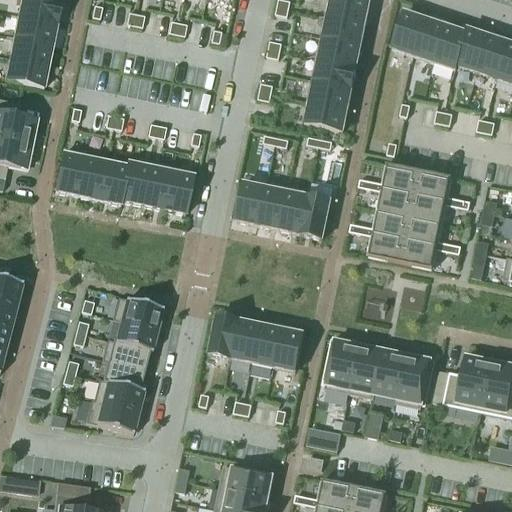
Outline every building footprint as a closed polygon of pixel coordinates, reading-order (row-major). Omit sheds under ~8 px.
[(23,0),(21,0),(17,21),(56,29),(60,7),(23,0)] [(326,22),(365,30),(369,8),(331,0),(326,22)] [(277,12),(288,14),(290,7),(278,4),(277,12)] [(93,11),(91,22),(99,24),(101,12),(93,11)] [(288,14),(277,12),(275,20),(287,22),(288,14)] [(392,54),(412,61),(425,24),(404,17),(392,54)] [(125,30),(133,31),(136,20),(128,18),(125,30)] [(136,20),(133,31),(141,33),(143,21),(136,20)] [(56,29),(17,21),(13,42),(51,50),(56,29)] [(360,51),(365,30),(326,22),(322,43),(360,51)] [(425,24),(412,61),(433,68),(446,31),(425,24)] [(168,38),(175,40),(178,28),(170,27),(168,38)] [(178,28),(175,40),(183,42),(186,30),(178,28)] [(466,38),(466,37),(446,31),(433,68),(455,75),(456,71),(455,71),(466,38)] [(456,71),(476,78),(488,41),(467,34),(466,37),(466,38),(455,71),(456,71)] [(212,35),(210,47),(218,49),(220,37),(212,35)] [(497,85),(509,48),(488,41),(476,78),(497,85)] [(8,63),(47,71),(51,50),(13,42),(8,63)] [(360,51),(322,43),(317,65),(356,73),(360,51)] [(268,54),(280,57),(281,49),(269,46),(268,54)] [(497,85),(511,90),(511,48),(509,48),(497,85)] [(278,65),(280,57),(268,54),(266,62),(278,65)] [(47,71),(8,63),(4,85),(43,93),(47,71)] [(356,73),(317,65),(313,86),(351,94),(356,73)] [(313,86),(309,107),(347,115),(351,94),(313,86)] [(259,97),(271,99),(272,91),(261,89),(259,97)] [(271,99),(259,97),(257,104),(269,107),(271,99)] [(0,105),(0,144),(32,151),(35,136),(33,136),(35,126),(16,122),(19,109),(0,105)] [(343,137),(347,115),(309,107),(304,129),(343,137)] [(402,109),(399,121),(407,122),(409,111),(402,109)] [(72,113),(70,125),(78,127),(80,115),(72,113)] [(442,129),(444,118),(436,116),(434,128),(442,129)] [(444,118),(442,129),(449,131),(452,119),(444,118)] [(112,134),(115,122),(107,121),(104,132),(112,134)] [(115,122),(112,134),(120,135),(122,124),(115,122)] [(484,138),(486,126),(478,125),(476,137),(484,138)] [(486,126),(484,138),(492,140),(494,128),(486,126)] [(155,143),(157,131),(149,129),(147,141),(155,143)] [(157,131),(155,143),(163,144),(165,133),(157,131)] [(192,138),(189,150),(197,151),(200,140),(192,138)] [(263,148),(274,151),(276,143),(264,141),(263,148)] [(306,150),(318,152),(320,145),(308,142),(306,150)] [(276,143),(274,151),(286,153),(288,145),(276,143)] [(0,144),(0,195),(1,196),(4,184),(6,171),(25,175),(27,164),(29,165),(32,151),(0,144)] [(331,147),(320,145),(318,152),(330,155),(331,147)] [(389,148),(386,160),(394,161),(396,150),(389,148)] [(54,197),(75,201),(83,163),(62,158),(54,197)] [(97,206),(105,167),(83,163),(75,201),(97,206)] [(119,210),(120,207),(119,206),(127,172),(126,172),(105,167),(97,206),(119,210)] [(127,168),(126,172),(127,172),(119,206),(120,207),(141,211),(149,172),(127,168)] [(414,200),(419,176),(386,170),(382,189),(371,187),(369,195),(380,197),(381,193),(414,200)] [(149,172),(141,211),(162,215),(170,177),(149,172)] [(445,210),(457,213),(458,205),(447,202),(451,183),(419,176),(414,200),(446,206),(445,210)] [(192,181),(170,177),(162,215),(184,220),(192,181)] [(358,192),(369,195),(371,187),(359,184),(358,192)] [(236,226),(257,231),(265,192),(244,188),(236,226)] [(265,192),(257,231),(279,235),(287,197),(265,192)] [(377,215),(409,222),(414,200),(381,193),(380,197),(377,215)] [(300,240),(308,201),(287,197),(279,235),(300,240)] [(409,222),(442,229),(445,210),(446,206),(414,200),(409,222)] [(308,201),(300,240),(322,244),(330,206),(308,201)] [(469,207),(458,205),(457,213),(468,215),(469,207)] [(484,218),(494,220),(497,208),(487,206),(484,218)] [(409,222),(377,215),(373,234),(372,237),(405,244),(409,222)] [(492,231),(494,220),(484,218),(482,229),(492,231)] [(437,251),(438,247),(442,229),(409,222),(405,244),(437,251)] [(349,237),(360,239),(362,231),(350,229),(349,237)] [(372,237),(373,234),(362,231),(360,239),(371,241),(367,261),(400,268),(405,244),(372,237)] [(405,244),(400,268),(432,274),(436,255),(447,257),(449,249),(438,247),(437,251),(405,244)] [(479,246),(476,258),(486,260),(488,248),(479,246)] [(460,252),(449,249),(447,257),(459,260),(460,252)] [(484,271),(486,260),(476,258),(474,269),(484,271)] [(511,287),(511,264),(507,263),(502,285),(511,287)] [(0,307),(16,311),(22,288),(0,283),(3,271),(0,270),(0,307)] [(111,325),(119,327),(119,326),(156,336),(162,314),(117,303),(111,325)] [(83,305),(80,316),(90,319),(93,307),(83,305)] [(0,330),(10,333),(16,311),(0,307),(0,330)] [(208,359),(230,364),(238,325),(216,320),(208,359)] [(259,329),(238,325),(230,364),(251,368),(259,329)] [(77,326),(74,337),(84,340),(87,329),(77,326)] [(119,326),(119,327),(114,346),(114,348),(148,357),(150,358),(156,336),(119,326)] [(273,372),(281,334),(259,329),(251,368),(273,372)] [(10,333),(0,330),(0,355),(4,356),(10,333)] [(303,338),(281,334),(273,372),(295,377),(303,338)] [(84,340),(74,337),(71,349),(81,351),(84,340)] [(101,366),(106,367),(106,366),(143,376),(148,357),(114,348),(114,346),(106,344),(101,366)] [(349,400),(359,351),(334,346),(324,394),(349,400)] [(373,405),(374,400),(373,400),(382,356),(359,351),(349,400),(373,405)] [(406,361),(382,356),(373,400),(374,400),(396,404),(397,405),(406,361)] [(397,405),(396,404),(395,409),(420,414),(425,391),(428,392),(431,376),(428,375),(430,366),(406,361),(397,405)] [(443,410),(480,418),(491,365),(477,362),(476,364),(466,362),(462,380),(449,378),(443,410)] [(64,377),(74,379),(77,368),(67,365),(64,377)] [(505,367),(491,365),(480,418),(511,424),(511,390),(511,391),(511,387),(511,371),(505,370),(505,367)] [(138,395),(143,376),(106,366),(106,367),(101,385),(101,386),(138,396),(138,395)] [(74,379),(64,377),(61,388),(71,390),(74,379)] [(143,396),(138,395),(138,396),(101,386),(101,385),(98,384),(93,405),(92,406),(137,418),(143,396)] [(201,399),(198,411),(206,413),(209,401),(201,399)] [(92,406),(93,405),(90,405),(84,427),(131,440),(137,418),(92,406)] [(241,420),(243,408),(235,407),(233,418),(241,420)] [(243,408),(241,420),(249,421),(251,410),(243,408)] [(278,415),(275,427),(283,429),(286,417),(278,415)] [(370,417),(365,442),(378,445),(383,420),(370,417)] [(52,420),(49,430),(63,433),(65,423),(52,420)] [(355,427),(344,425),(342,435),(353,437),(355,427)] [(309,435),(306,451),(337,457),(340,442),(309,435)] [(390,435),(388,444),(400,447),(402,437),(390,435)] [(308,462),(307,472),(321,474),(323,465),(308,462)] [(219,493),(267,503),(272,481),(223,471),(219,493)] [(180,473),(177,485),(187,487),(189,475),(180,473)] [(1,495),(10,496),(12,482),(3,481),(1,495)] [(184,498),(187,487),(177,485),(175,496),(184,498)] [(334,511),(350,511),(354,492),(322,485),(318,505),(306,502),(305,510),(314,511),(316,511),(317,508),(334,511)] [(56,488),(53,511),(85,511),(89,493),(56,488)] [(354,492),(350,511),(383,511),(387,498),(354,492)] [(219,493),(214,511),(265,511),(267,503),(219,493)] [(294,508),(305,510),(306,502),(295,500),(294,508)]
